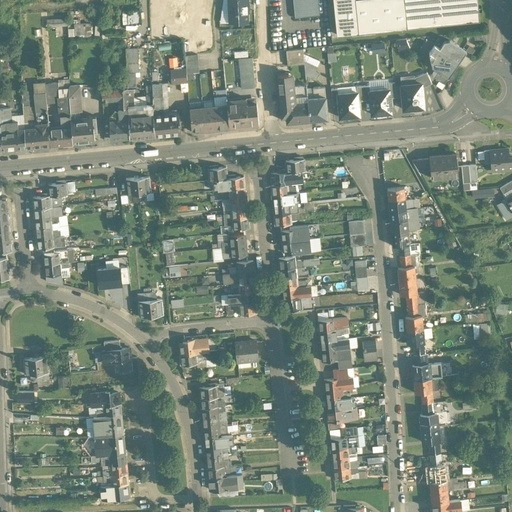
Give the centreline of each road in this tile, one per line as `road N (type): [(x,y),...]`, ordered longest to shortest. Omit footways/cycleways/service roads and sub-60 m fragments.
road 1 (residential): [(395,511),(381,242),(368,155)]
road 2 (tertiary): [(272,144),(0,169)]
road 3 (tertiary): [(471,107),(435,128),(272,144)]
road 4 (residential): [(196,511),(182,415),(145,348)]
road 5 (residential): [(271,319),(291,476)]
road 6 (residential): [(257,164),(271,319)]
road 7 (residential): [(272,144),(261,0)]
road 8 (residential): [(145,348),(85,304),(27,292)]
road 9 (residential): [(271,319),(177,331),(145,348)]
